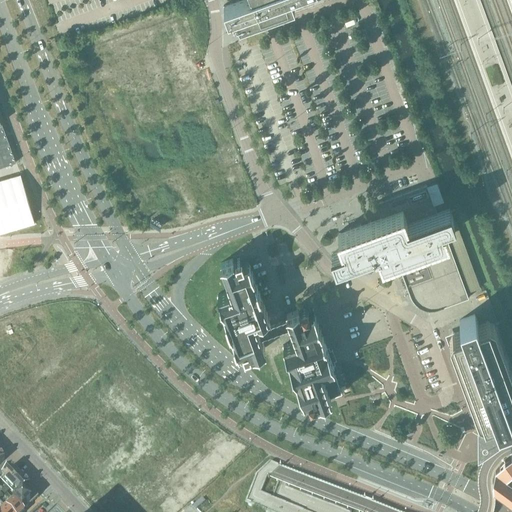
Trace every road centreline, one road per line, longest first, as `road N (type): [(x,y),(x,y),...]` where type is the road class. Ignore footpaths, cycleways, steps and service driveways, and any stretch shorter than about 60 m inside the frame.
road 1 (tertiary): [(112,275),(174,355),(243,410),(475,511)]
road 2 (tertiary): [(508,511),(255,389),(204,348)]
road 3 (tertiary): [(130,257),(20,0)]
road 4 (tertiary): [(0,5),(63,178),(104,261)]
road 5 (unclassified): [(218,61),(276,214)]
road 6 (unclassified): [(391,307),(334,272),(276,214)]
road 7 (unclassified): [(204,348),(178,291),(223,234)]
